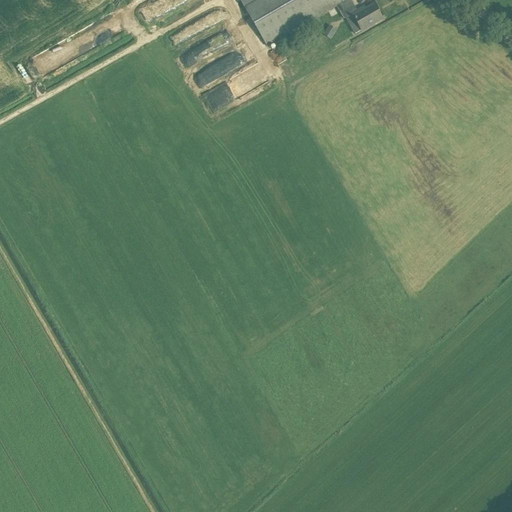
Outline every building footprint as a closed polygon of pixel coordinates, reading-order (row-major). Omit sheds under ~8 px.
[(239,0),(267,46),(312,20),(316,26),(321,23),(318,17),(336,6),(343,19),(352,14),(361,31),(382,19),(373,4),(363,10),(362,8),(357,11),(351,0),(350,0),(346,0),(344,2),(342,0),(239,0)] [(199,32),(191,20),(169,34),(177,46),(199,32)] [(150,26),(152,31),(161,27),(158,22),(150,26)] [(331,40),(337,30),(329,25),(323,35),(331,40)] [(72,43),(81,41),(78,32),(70,35),(72,43)] [(59,51),(34,61),(39,75),(65,65),(59,51)] [(215,109),(238,96),(240,100),(262,89),(258,83),(269,77),(259,60),(204,90),(215,109)] [(200,85),(212,78),(207,69),(195,76),(200,85)]
